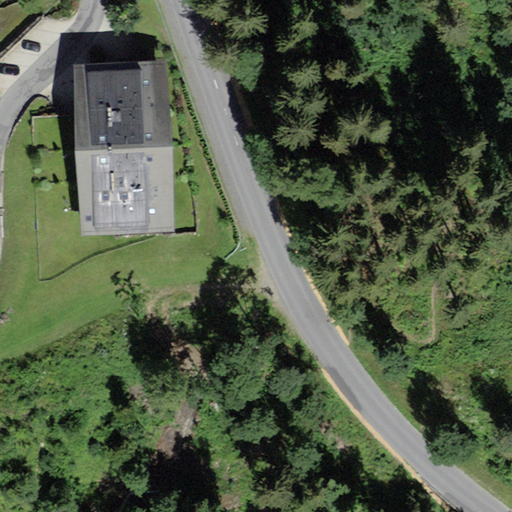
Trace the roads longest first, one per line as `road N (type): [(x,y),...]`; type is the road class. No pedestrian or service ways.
road 1 (tertiary): [(482,511),(384,427),(310,322),(185,0)]
road 2 (residential): [(97,0),(94,22),(0,122)]
